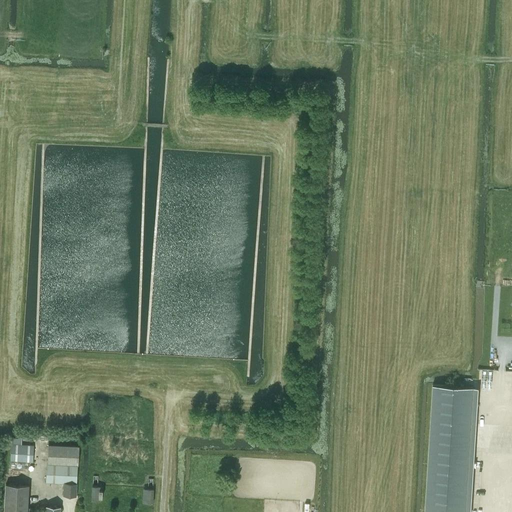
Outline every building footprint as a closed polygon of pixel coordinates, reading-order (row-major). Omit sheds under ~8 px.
[(432,384),(424,511),(465,511),(473,387),(432,384)] [(33,461),(34,445),(12,444),(11,461),(33,461)] [(76,496),(77,465),(78,465),(79,446),(49,445),(48,463),(47,463),(46,482),(63,483),(63,495),(76,496)] [(7,484),(4,511),(33,511),(34,508),(28,507),(29,485),(7,484)] [(101,489),(101,486),(92,486),(92,489),(92,500),(101,500),(101,496),(102,497),(103,489),(101,489)] [(152,503),(153,489),(143,489),(143,491),(143,503),(152,503)]
